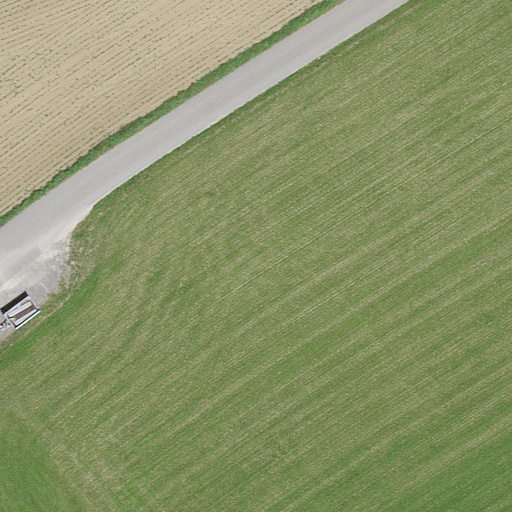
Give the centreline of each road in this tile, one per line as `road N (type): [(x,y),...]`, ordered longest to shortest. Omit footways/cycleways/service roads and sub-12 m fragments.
road 1 (unclassified): [(375,0),(113,169)]
road 2 (unclassified): [(0,257),(113,169)]
